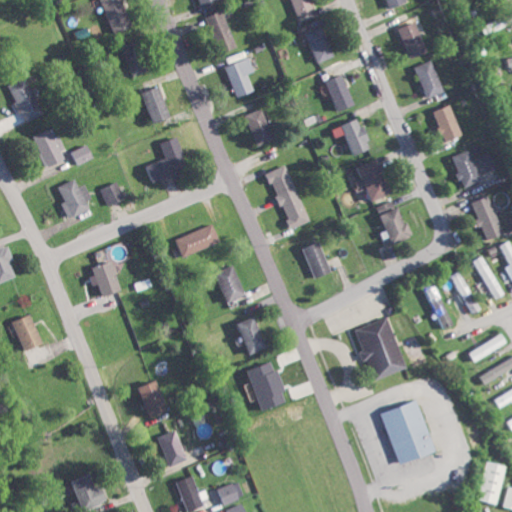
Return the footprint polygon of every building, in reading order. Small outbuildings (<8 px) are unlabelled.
[(97,0),(105,31),(123,27),(116,0),(97,0)] [(286,0),(292,15),(308,9),(304,0),(286,0)] [(199,17),(213,53),(232,45),(217,9),(199,17)] [(420,51),(410,20),(393,26),(402,57),(420,51)] [(326,56),(314,26),(299,32),(311,62),(326,56)] [(250,70),(244,56),(220,67),(233,96),(250,89),(243,73),(250,70)] [(138,71),(132,58),(122,63),(127,75),(138,71)] [(437,91),(428,59),(410,65),(420,97),(437,91)] [(330,109),(347,104),(338,73),(321,79),(330,109)] [(19,121),(37,113),(20,76),(3,84),(19,121)] [(136,91),(146,122),(163,116),(154,85),(136,91)] [(428,109),(438,140),(456,134),(446,104),(428,109)] [(247,145),(265,140),(257,108),(239,113),(247,145)] [(335,123),(347,154),(364,147),(353,116),(335,123)] [(59,158),(56,149),(60,147),(55,136),(49,138),(45,128),(28,135),(40,165),(59,158)] [(139,164),(144,180),(166,173),(163,162),(179,157),(172,136),(154,141),(160,158),(139,164)] [(66,151),(72,165),(90,157),(84,143),(66,151)] [(459,187),(477,181),(465,149),(446,156),(459,187)] [(478,173),(492,168),(486,152),(472,156),(478,173)] [(352,165),(364,200),(384,193),(371,158),(352,165)] [(286,228),(305,221),(283,163),(260,172),(264,183),(266,182),(275,205),(277,205),(286,228)] [(84,209),(81,200),(85,198),(80,183),(73,186),(70,178),(53,184),(59,201),(56,201),(61,216),(84,209)] [(120,197),(113,180),(96,187),(103,204),(120,197)] [(467,200),(479,239),(497,234),(485,195),(467,200)] [(373,205),(382,242),(402,237),(393,200),(373,205)] [(169,237),(175,255),(214,243),(208,224),(169,237)] [(495,244),(504,264),(500,266),(507,280),(511,277),(511,249),(507,239),(495,244)] [(309,277),(326,270),(313,240),(296,247),(309,277)] [(0,279),(10,276),(4,261),(9,259),(3,244),(0,244),(0,279)] [(500,293),(479,254),(468,259),(489,299),(500,293)] [(86,266),(88,275),(93,295),(114,290),(105,260),(86,266)] [(208,270),(218,301),(237,295),(227,264),(208,270)] [(446,273),(465,313),(476,308),(457,268),(446,273)] [(133,291),(149,285),(146,278),(130,283),(133,291)] [(417,285),(437,329),(449,323),(429,280),(417,285)] [(7,321),(18,350),(37,342),(26,313),(7,321)] [(261,348),(247,315),(230,322),(243,355),(261,348)] [(348,328),(358,359),(360,358),(368,379),(400,367),(382,316),(348,328)] [(463,349),(467,360),(501,345),(496,335),(463,349)] [(281,400),(266,359),(240,369),(255,410),(281,400)] [(140,415),(158,409),(149,379),(130,385),(140,415)] [(511,398),(511,385),(489,399),(495,408),(511,398)] [(429,450),(410,398),(374,412),(392,463),(429,450)] [(511,416),(503,422),(508,431),(511,428),(511,416)] [(164,466),(182,459),(169,429),(151,437),(164,466)] [(502,465),(480,461),(473,500),(495,504),(502,465)] [(66,479),(74,509),(98,503),(90,473),(66,479)] [(171,481),(183,511),(199,504),(187,474),(171,481)] [(218,504),(235,498),(229,482),(212,488),(218,504)] [(511,487),(505,486),(500,507),(511,509),(511,487)] [(223,511),(241,511),(239,503),(222,508),(223,511)]
